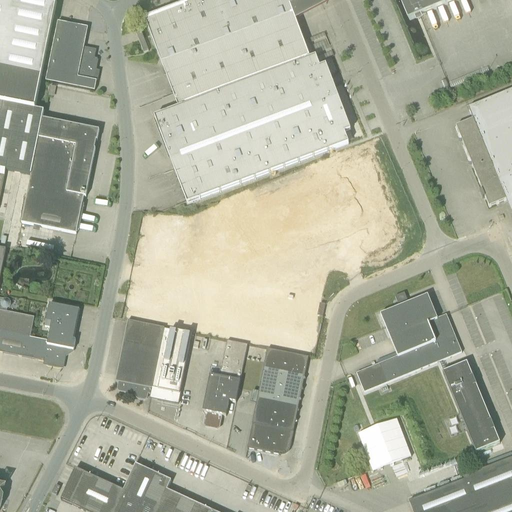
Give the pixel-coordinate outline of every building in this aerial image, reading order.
[(0,0),(0,103),(35,111),(42,79),(57,4),(47,2),(47,0),(0,0)] [(155,119),(157,124),(188,206),(349,145),(327,89),(330,87),(328,80),(324,81),(316,58),(310,60),(296,21),(290,6),(287,0),(197,0),(145,20),(179,110),(155,119)] [(301,0),(290,6),(296,21),(335,0),(301,0)] [(398,0),(408,22),(420,17),(461,0),(398,0)] [(88,29),(58,23),(48,73),(46,83),(95,92),(97,83),(98,83),(100,72),(97,71),(99,62),(95,61),(97,51),(84,49),(88,29)] [(135,32),(139,41),(144,54),(149,52),(140,30),(135,32)] [(473,121),(456,128),(460,137),(459,137),(458,139),(459,142),(461,142),(462,142),(469,160),(468,161),(467,163),(468,165),(470,166),(471,165),(473,168),(511,152),(511,92),(468,110),(473,121)] [(0,201),(6,171),(31,177),(42,121),(44,112),(35,111),(0,103),(0,201)] [(22,224),(76,236),(77,236),(84,198),(86,198),(99,133),(42,121),(31,177),(22,224)] [(489,209),(496,206),(506,202),(511,199),(511,152),(473,168),(482,192),(481,192),(480,194),(481,197),(483,197),(484,197),(489,209)] [(318,317),(322,318),(325,306),(320,305),(321,303),(288,296),(285,313),(318,319),(318,317)] [(462,354),(447,316),(437,320),(428,297),(407,305),(406,304),(403,305),(401,306),(401,307),(380,316),(385,328),(394,348),(398,358),(379,365),(357,375),(364,394),(387,385),(440,363),(444,373),(476,454),(477,453),(483,468),(486,467),(480,452),(500,444),(467,364),(448,372),(444,361),(462,354)] [(9,300),(6,299),(5,299),(4,300),(3,300),(0,299),(0,311),(6,313),(7,310),(10,309),(11,306),(11,303),(9,300)] [(0,353),(44,362),(48,367),(60,369),(64,366),(67,350),(74,352),(76,342),(74,341),(80,312),(50,306),(45,328),(51,329),(48,342),(31,339),(34,318),(6,313),(0,311),(0,353)] [(137,400),(145,401),(147,400),(148,394),(151,395),(152,389),(164,330),(165,330),(165,329),(128,322),(116,383),(119,383),(117,390),(119,392),(136,396),(135,397),(137,400)] [(171,331),(165,330),(164,330),(152,389),(159,391),(158,391),(160,391),(158,401),(160,402),(164,403),(164,402),(178,405),(180,396),(181,396),(181,394),(180,394),(192,335),(171,331)] [(206,428),(217,430),(219,429),(221,417),(226,417),(229,403),(236,404),(248,346),(227,342),(220,378),(210,376),(203,413),(208,414),(205,426),(206,428)] [(305,379),(309,359),(267,350),(247,450),(281,456),(281,455),(284,455),(288,453),(289,450),(290,450),(295,424),(297,423),(296,421),(298,413),(299,412),(298,410),(300,403),(301,402),(300,400),(302,392),(304,391),(302,389),(304,382),(306,380),(305,379)] [(511,511),(511,459),(487,469),(486,467),(483,468),(484,470),(463,478),(464,481),(409,502),(412,511),(511,511)] [(136,466),(124,492),(76,470),(61,501),(84,511),(210,511),(167,492),(171,482),(136,466)] [(61,489),(56,486),(52,495),(57,497),(61,489)]
